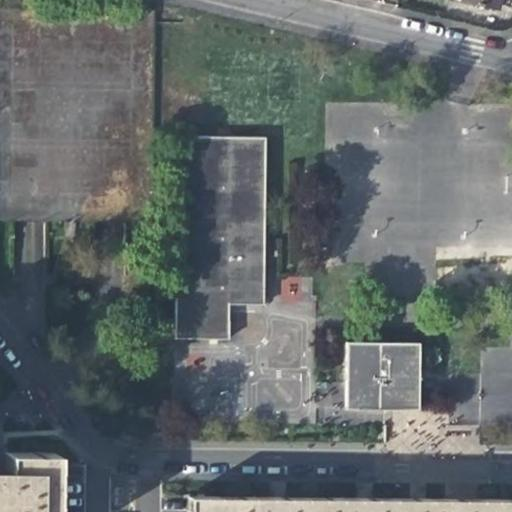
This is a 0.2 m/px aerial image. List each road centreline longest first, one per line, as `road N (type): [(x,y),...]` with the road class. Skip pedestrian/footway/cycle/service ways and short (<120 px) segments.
road 1 (residential): [(0,341),(67,424),(104,450),(511,461)]
road 2 (residential): [(268,0),(511,56)]
